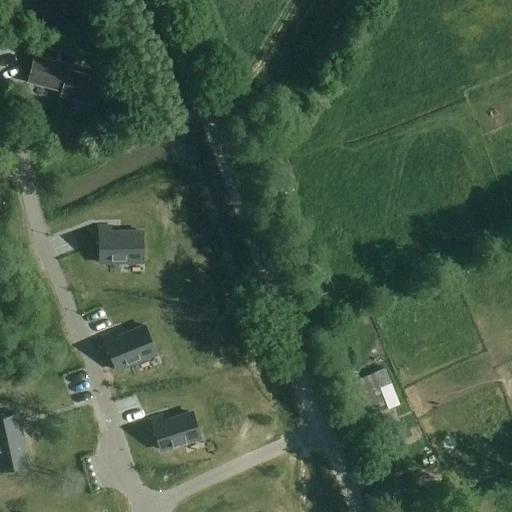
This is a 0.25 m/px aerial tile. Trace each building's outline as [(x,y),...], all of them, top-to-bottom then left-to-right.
[(63,91),(68,71),(69,66),(35,57),(29,82),(63,91)] [(68,71),(63,91),(62,96),(96,105),(102,80),(68,71)] [(99,227),(99,264),(143,263),(142,232),(112,233),(112,227),(99,227)] [(115,332),(102,337),(116,371),(157,355),(145,326),(117,338),(115,332)] [(378,388),(371,391),(380,413),(388,410),(378,388)] [(161,417),(150,420),(160,452),(201,439),(193,413),(163,422),(161,417)] [(17,415),(0,418),(0,472),(28,466),(17,415)]
